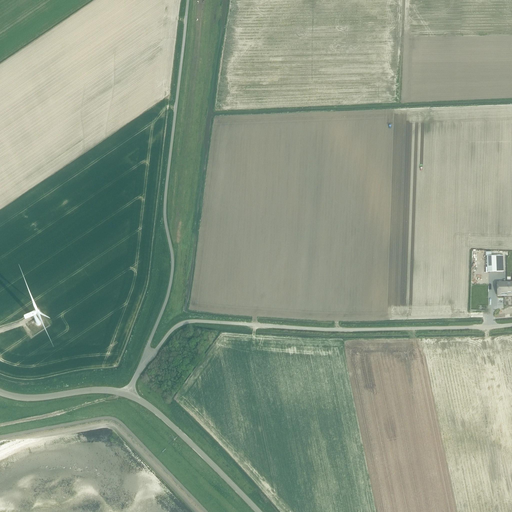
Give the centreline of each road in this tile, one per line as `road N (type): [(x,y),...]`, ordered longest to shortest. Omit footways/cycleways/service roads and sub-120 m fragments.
road 1 (unclassified): [(145,356),(174,326),(192,320),(356,329),(511,324)]
road 2 (unclassified): [(145,356),(171,274),(164,213),(188,0)]
road 3 (unclassified): [(257,511),(162,416),(128,393)]
road 4 (unclassified): [(128,393),(0,392)]
